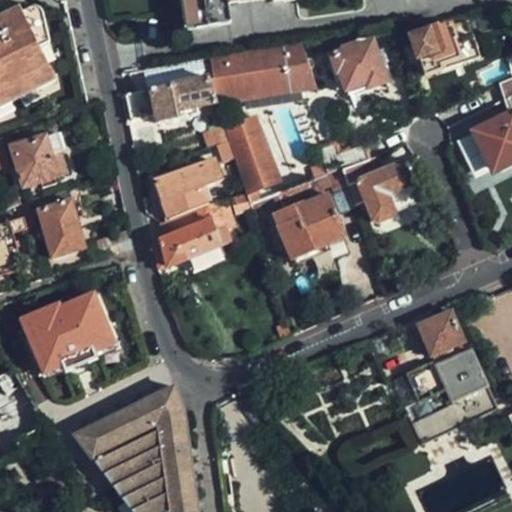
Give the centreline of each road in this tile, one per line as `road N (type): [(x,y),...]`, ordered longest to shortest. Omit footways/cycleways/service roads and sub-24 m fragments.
road 1 (residential): [(511,265),(252,376),(199,380),(164,335),(147,279),(87,0)]
road 2 (unknown): [(199,380),(58,413)]
